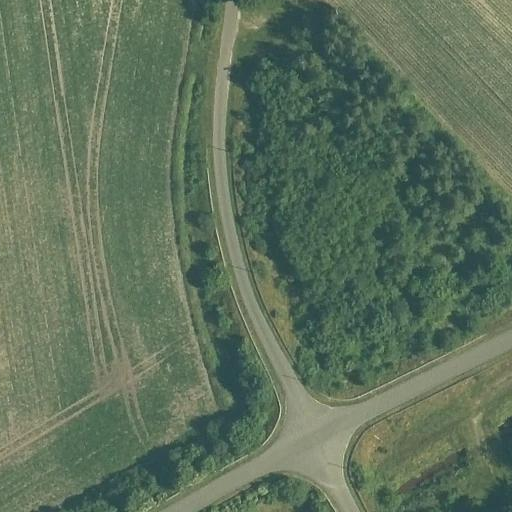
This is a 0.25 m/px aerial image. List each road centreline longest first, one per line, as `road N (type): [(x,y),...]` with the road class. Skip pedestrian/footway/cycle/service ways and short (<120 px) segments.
road 1 (track): [(229,0),(214,119),(226,222),(242,282),(363,511)]
road 2 (residential): [(189,511),(323,433),(511,342)]
